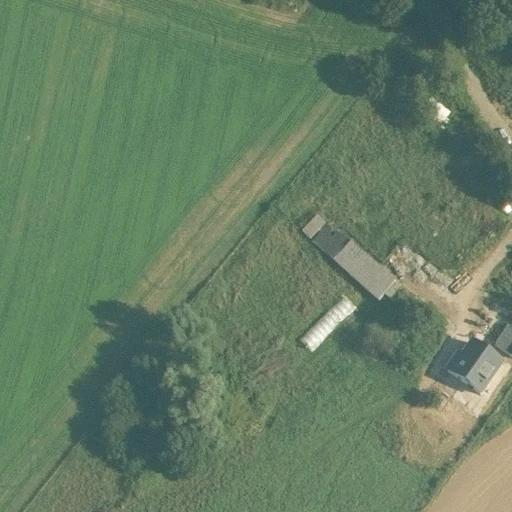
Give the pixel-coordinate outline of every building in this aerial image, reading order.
[(437,104),(427,117),(441,128),(452,115),(437,104)] [(340,235),(333,243),(322,233),(312,244),(334,263),(351,244),(340,235)] [(380,271),(351,244),(334,263),(378,302),(395,284),(380,271)] [(483,354),(499,365),(511,346),(511,328),(505,323),(483,354)] [(483,354),(471,346),(457,366),(455,364),(448,374),(478,395),(499,365),(483,354)]
